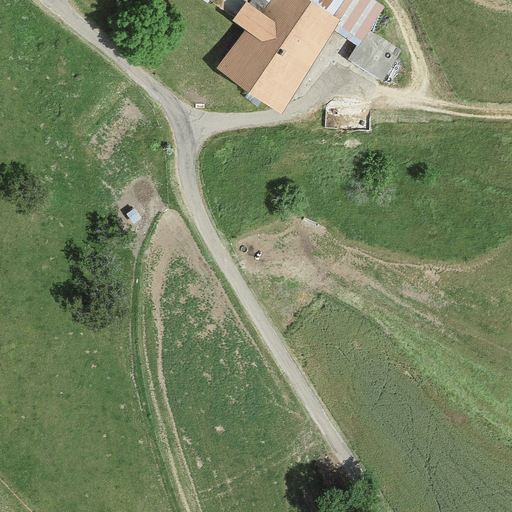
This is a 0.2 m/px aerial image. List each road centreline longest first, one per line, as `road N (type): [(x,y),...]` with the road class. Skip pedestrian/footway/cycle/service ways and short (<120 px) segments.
road 1 (track): [(51,0),(185,113),(184,170),(197,208),(326,428),(386,511)]
road 2 (track): [(342,67),(391,96),(463,111),(511,111)]
